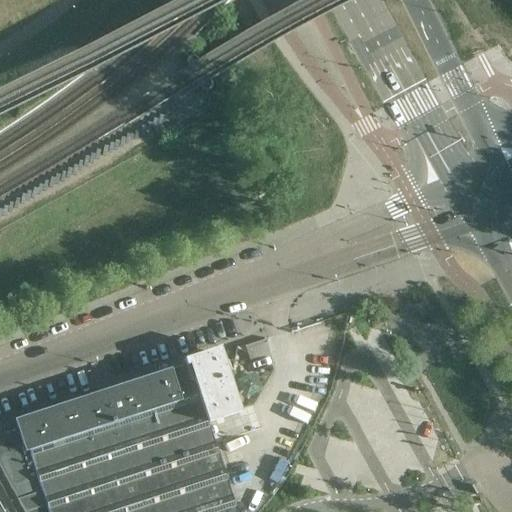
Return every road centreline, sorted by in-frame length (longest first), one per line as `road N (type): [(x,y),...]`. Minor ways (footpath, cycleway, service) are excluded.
road 1 (unclassified): [(225,298),(476,216)]
road 2 (unclassified): [(454,180),(225,298)]
road 3 (unclassified): [(0,376),(225,298)]
road 4 (secondary): [(354,0),(454,180)]
road 5 (unknown): [(262,286),(286,371),(260,440),(244,453)]
road 6 (secondary): [(499,159),(413,0)]
